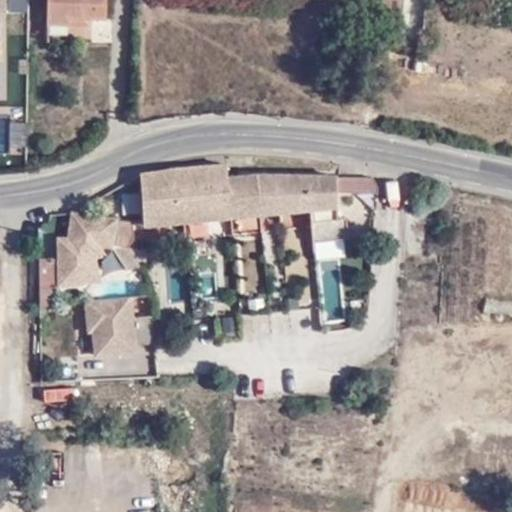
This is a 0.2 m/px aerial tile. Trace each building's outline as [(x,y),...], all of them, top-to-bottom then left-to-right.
[(51,0),(51,21),(72,21),(72,13),(107,15),(107,0),(51,0)] [(164,170),(144,169),(141,170),(141,171),(140,171),(143,219),(330,209),(330,178),(341,177),(341,162),(291,161),(291,174),(269,173),(242,174),(241,165),(227,163),(227,153),(192,154),(192,165),(180,165),(179,156),(163,157),(164,170)] [(347,194),(365,194),(365,178),(347,178),(347,194)] [(74,210),(74,237),(106,241),(109,216),(74,210)] [(364,254),(364,244),(347,236),(314,237),(313,255),(364,254)] [(174,293),(191,291),(189,268),(172,270),(174,293)] [(132,347),(128,292),(84,295),(86,325),(91,325),(92,350),(132,347)] [(293,310),(295,332),(322,329),(320,308),(293,310)]
